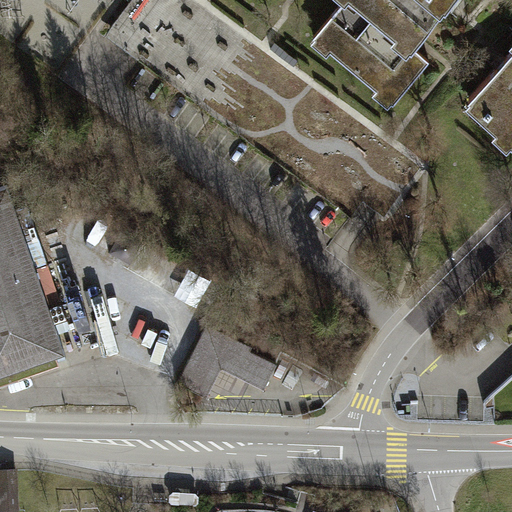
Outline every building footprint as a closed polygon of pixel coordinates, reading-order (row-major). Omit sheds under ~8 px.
[(345,0),(315,36),(393,102),(428,61),(414,49),(421,42),(452,4),(455,0),(345,0)] [(511,50),(469,98),(485,112),(481,116),(511,143),(511,50)] [(10,186),(0,189),(0,376),(67,354),(10,186)] [(75,263),(41,275),(65,339),(99,327),(75,263)] [(207,325),(179,384),(207,398),(222,368),(264,389),(277,364),(250,351),(252,347),(207,325)] [(18,466),(0,466),(0,510),(19,510),(18,466)] [(194,490),(173,489),(169,492),(168,498),(170,502),(194,503),(197,501),(198,494),(194,490)]
